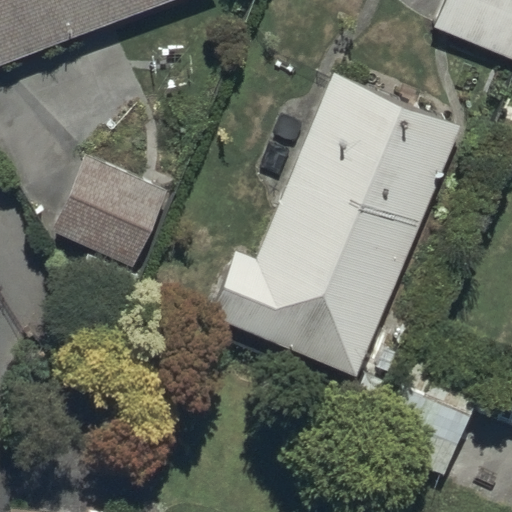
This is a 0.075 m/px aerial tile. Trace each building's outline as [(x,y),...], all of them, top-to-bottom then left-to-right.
[(0,0),(0,46),(122,0),(0,0)] [(511,0),(433,0),(429,13),(509,46),(511,39),(511,0)] [(203,299),(352,360),(455,109),(327,57),(250,244),(230,235),(203,299)] [(128,253),(162,177),(80,141),(46,216),(128,253)] [(366,432),(439,463),(477,372),(404,342),(366,432)] [(2,511),(211,511),(5,491),(2,511)]
